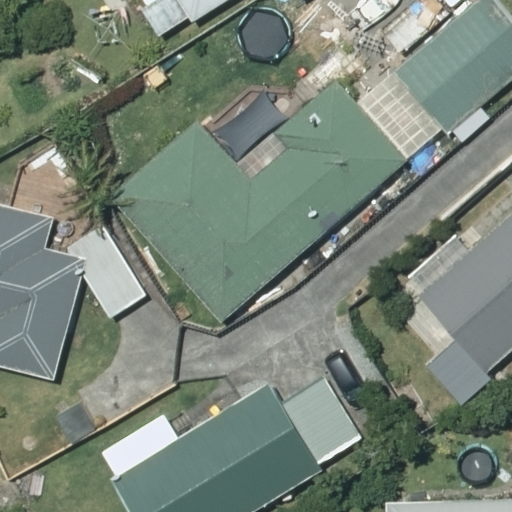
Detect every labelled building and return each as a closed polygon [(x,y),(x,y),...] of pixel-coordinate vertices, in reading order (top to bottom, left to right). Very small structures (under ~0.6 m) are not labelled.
[(146,0),(133,9),(151,36),(180,16),(185,24),(222,0),(146,0)] [(394,0),(307,0),(369,71),(418,28),(394,0)] [(511,33),(483,0),(470,0),(387,72),(443,135),(511,76),(511,33)] [(302,73),(315,90),(339,70),(325,54),(302,73)] [(189,122),(102,198),(213,325),(400,161),(327,83),(268,134),(281,150),(241,183),(189,122)] [(51,198),(25,192),(19,212),(45,219),(51,198)] [(0,370),(45,381),(78,261),(38,249),(44,221),(0,209),(0,370)] [(511,209),(412,298),(480,374),(511,345),(511,209)] [(260,387),(101,482),(119,511),(248,511),(312,473),(260,387)] [(427,397),(408,408),(419,428),(438,418),(427,397)] [(511,511),(511,501),(378,505),(377,511),(511,511)]
